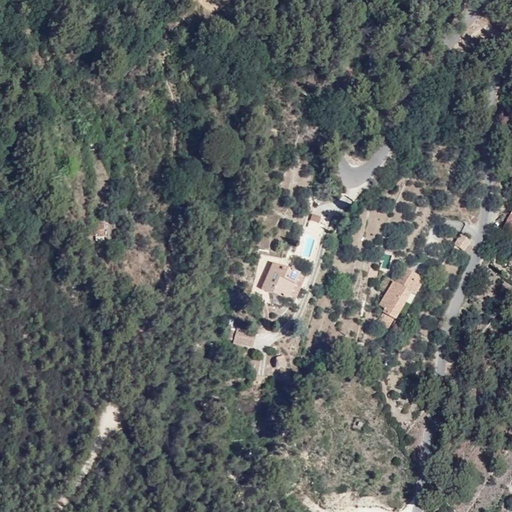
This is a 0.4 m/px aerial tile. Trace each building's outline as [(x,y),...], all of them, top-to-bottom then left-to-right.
[(306,231),(322,236),(326,224),(319,222),(321,217),(311,213),(306,231)] [(84,259),(99,250),(91,235),(75,244),(84,259)] [(470,242),(461,235),(454,245),(456,246),(453,250),(458,255),(462,250),(464,251),(470,242)] [(299,273),(290,269),(274,263),(263,290),(288,300),(299,273)] [(414,295),(424,279),(405,268),(395,284),(394,283),(380,306),(385,309),(378,321),(389,328),(410,293),(414,295)] [(380,270),(372,269),(370,279),(378,280),(380,270)] [(305,275),(299,273),(288,300),(293,303),(305,275)] [(235,343),(253,347),(256,334),(238,329),(235,343)] [(284,356),(273,357),(275,369),(285,368),(284,356)]
